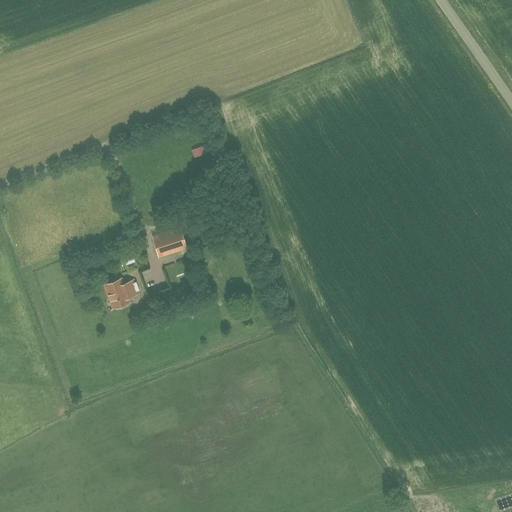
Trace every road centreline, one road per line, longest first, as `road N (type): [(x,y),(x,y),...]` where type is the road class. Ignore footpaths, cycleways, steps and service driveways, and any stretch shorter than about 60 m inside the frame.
road 1 (unclassified): [(144,234),(113,155),(0,188)]
road 2 (unclassified): [(511,109),(436,0)]
